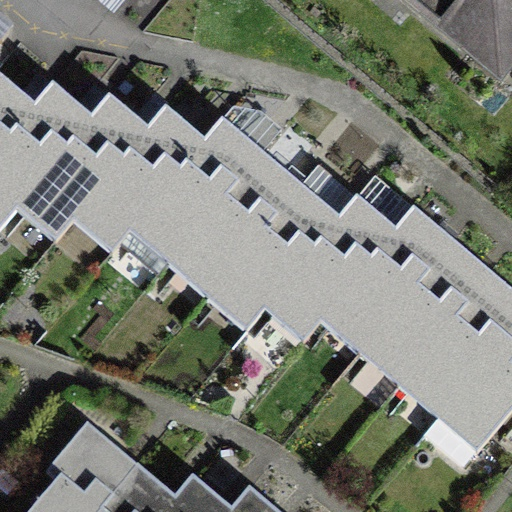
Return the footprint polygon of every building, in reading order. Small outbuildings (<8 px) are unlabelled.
[(80,0),(113,28),(136,0),(80,0)] [(511,85),(511,0),(389,0),(503,96),(511,85)] [(0,148),(34,109),(0,79),(0,148)] [(50,88),(34,109),(0,148),(0,229),(17,209),(90,121),(50,88)] [(109,98),(90,121),(17,209),(56,241),(71,223),(148,131),(109,98)] [(165,112),(148,131),(71,223),(111,256),(122,242),(205,145),(165,112)] [(223,124),(205,145),(122,242),(160,274),(168,264),(260,156),(223,124)] [(298,189),(260,156),(168,264),(206,296),(298,189)] [(339,223),(298,189),(206,296),(247,331),(266,309),(339,223)] [(356,203),(339,223),(266,309),(303,341),(320,321),(394,234),(356,203)] [(413,211),(394,234),(320,321),(358,353),(451,243),(413,211)] [(490,276),(451,243),(358,353),(397,386),(490,276)] [(511,325),(511,294),(490,276),(397,386),(434,417),(511,325)] [(511,325),(434,417),(420,435),(460,469),(511,406),(511,325)] [(94,511),(133,468),(88,430),(40,486),(49,494),(33,511),(94,511)] [(175,511),(179,508),(133,468),(94,511),(175,511)] [(230,511),(199,485),(179,508),(175,511),(230,511)] [(274,511),(252,492),(235,511),(274,511)]
